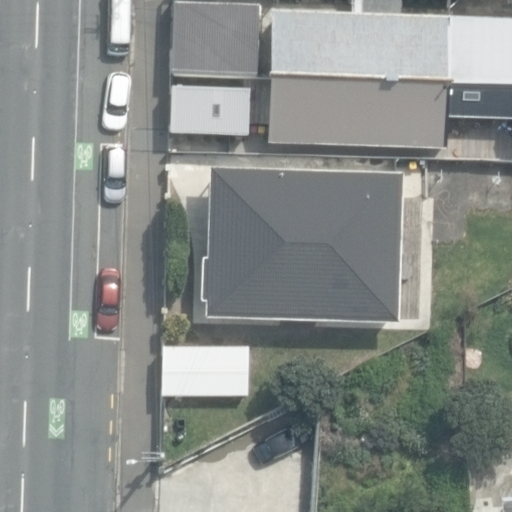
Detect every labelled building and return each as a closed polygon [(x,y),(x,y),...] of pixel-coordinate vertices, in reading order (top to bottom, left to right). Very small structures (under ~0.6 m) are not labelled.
[(511,21),(399,18),(399,0),(351,0),(351,16),(271,14),(271,30),(260,30),(261,7),(174,5),(172,76),(271,79),(359,82),(480,86),(511,87),(511,21)] [(168,133),(247,135),(248,90),(169,88),(168,133)] [(397,324),(400,174),(207,170),(205,259),(200,259),(199,306),(204,306),(204,321),(397,324)] [(163,398),(249,398),(249,346),(163,346),(163,398)] [(499,511),(511,511),(511,497),(498,499),(499,511)]
